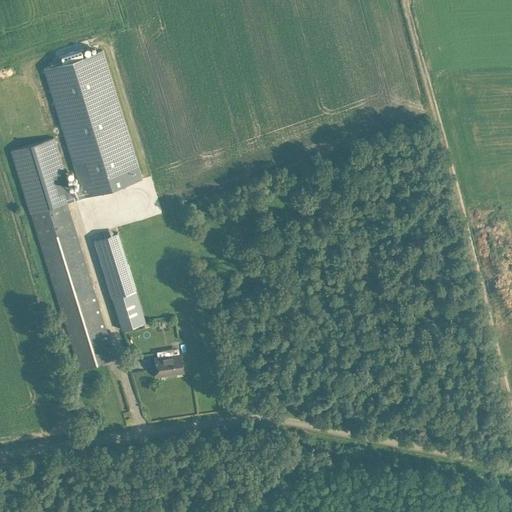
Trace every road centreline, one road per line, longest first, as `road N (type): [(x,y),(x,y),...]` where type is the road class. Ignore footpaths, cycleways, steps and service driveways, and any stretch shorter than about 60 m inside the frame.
road 1 (unclassified): [(0,455),(268,418),(511,465)]
road 2 (track): [(407,0),(511,406)]
